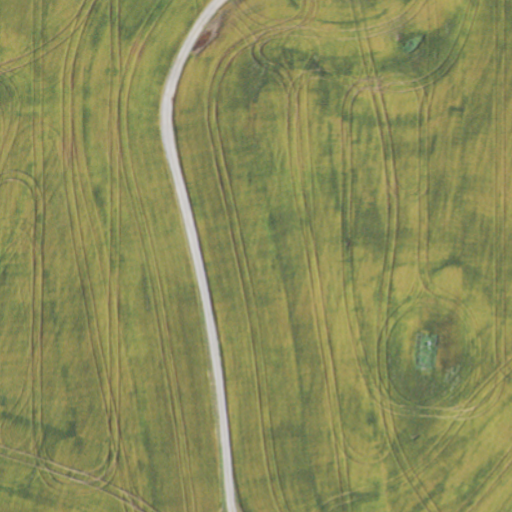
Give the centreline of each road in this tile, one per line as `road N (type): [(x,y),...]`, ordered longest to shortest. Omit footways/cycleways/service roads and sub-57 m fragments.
road 1 (residential): [(228,511),(225,435),(209,430),(151,114)]
road 2 (residential): [(151,114),(0,88)]
